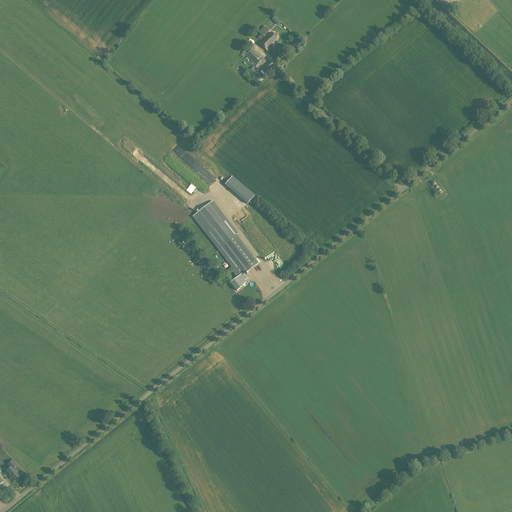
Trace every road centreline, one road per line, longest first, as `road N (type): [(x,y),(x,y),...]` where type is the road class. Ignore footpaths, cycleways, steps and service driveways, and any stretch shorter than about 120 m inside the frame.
road 1 (unclassified): [(3,511),(399,194)]
road 2 (unclassified): [(399,194),(274,68)]
road 3 (unclassified): [(399,194),(511,104)]
